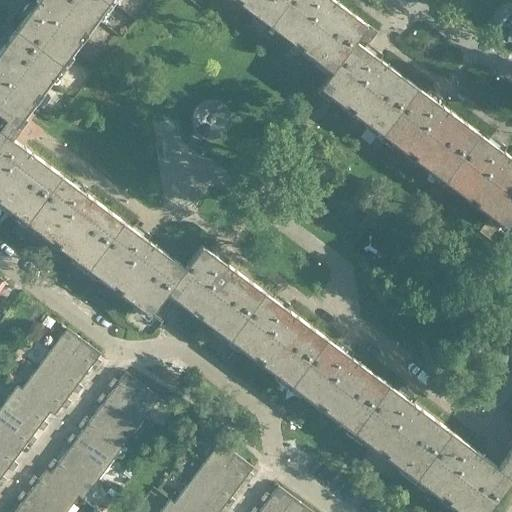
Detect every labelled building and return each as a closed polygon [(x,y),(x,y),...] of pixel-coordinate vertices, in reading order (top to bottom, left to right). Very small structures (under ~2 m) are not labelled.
[(86,31),(107,4),(101,0),(38,0),(15,31),(60,66),(81,39),(78,37),(84,29),(86,31)] [(284,0),(242,0),(241,2),(268,22),(284,0)] [(414,85),(365,48),(377,32),(333,0),(284,0),(268,22),(295,42),(297,40),(304,45),(303,48),(332,70),(320,86),(345,105),(347,102),(355,108),(353,111),(380,131),(414,85)] [(491,27),(493,31),(505,26),(509,29),(507,42),(511,43),(511,42),(511,2),(511,3),(507,3),(502,5),(498,7),(495,10),(492,14),(491,19),(491,23),(491,27)] [(12,130),(28,110),(34,100),(32,99),(38,91),(40,93),(60,66),(15,31),(0,50),(0,114),(6,118),(2,124),(0,126),(0,200),(24,219),(59,173),(8,135),(12,130)] [(476,131),(441,105),(414,85),(380,131),(407,151),(409,149),(417,154),(415,157),(442,177),(476,131)] [(192,124),(193,128),(206,123),(210,126),(207,139),(212,140),(215,139),(222,136),(227,132),(230,126),(231,120),(231,116),(230,112),(227,107),(224,105),(221,102),(217,100),(212,100),(208,100),(203,101),(200,103),(196,107),(194,110),(192,114),(191,119),(192,124)] [(511,219),(511,158),(502,150),(476,131),(442,177),(469,197),(471,195),(478,201),(476,203),(507,226),(511,219)] [(121,219),(85,193),(59,173),(24,219),(51,239),(53,237),(61,242),(59,245),(86,265),(121,219)] [(261,290),(227,264),(202,245),(185,267),(121,219),(86,265),(113,285),(115,283),(123,289),(121,291),(161,321),(178,299),(193,309),(194,307),(202,313),(200,315),(227,335),(261,290)] [(323,336),(287,309),(261,290),(227,335),(254,356),(256,353),(264,359),(262,361),(289,382),(323,336)] [(101,353),(67,328),(51,349),(85,374),(92,365),(96,368),(101,361),(97,358),(101,353)] [(478,371),(483,373),(487,360),(492,360),(500,371),(504,368),(507,363),(508,360),(509,355),(508,349),(506,344),(502,339),(498,336),(493,335),(488,334),(482,336),(477,338),(473,342),(470,347),(469,352),(469,358),(471,364),(474,368),(478,371)] [(385,382),(349,355),(323,336),(289,382),(316,402),(318,399),(325,405),(324,408),(351,428),(385,382)] [(85,374),(51,349),(36,369),(70,394),(73,390),(77,394),(83,387),(78,383),(85,374)] [(36,369),(22,389),(21,390),(50,412),(54,415),(62,406),(66,409),(71,402),(67,399),(70,394),(36,369)] [(160,397),(127,373),(126,372),(118,382),(114,379),(109,386),(113,389),(110,393),(144,418),(160,397)] [(448,429),(411,402),(385,382),(351,428),(378,449),(380,446),(388,452),(386,454),(413,475),(448,429)] [(50,412),(21,390),(22,389),(17,385),(2,406),(36,431),(39,427),(43,431),(48,423),(44,420),(50,412)] [(144,418),(110,393),(107,397),(103,394),(97,401),(102,404),(95,413),(129,439),(144,418)] [(36,431),(2,406),(0,408),(0,436),(20,451),(27,442),(32,446),(37,439),(33,435),(36,431)] [(129,439),(95,413),(88,422),(84,419),(78,426),(83,429),(80,433),(114,459),(129,439)] [(511,445),(504,440),(497,448),(489,460),(448,429),(413,475),(440,495),(442,492),(450,498),(448,501),(463,511),(487,511),(511,479),(511,445)] [(114,459),(80,433),(77,437),(72,434),(67,441),(71,445),(65,454),(98,479),(114,459)] [(20,451),(0,436),(0,467),(5,472),(8,468),(13,471),(18,464),(14,461),(20,451)] [(253,467),(219,442),(203,463),(237,488),(244,479),(248,482),(254,475),(249,472),(253,467)] [(98,479),(65,454),(58,463),(53,459),(48,466),(53,470),(50,473),(79,495),(78,496),(83,500),(98,479)] [(237,488),(203,463),(188,483),(222,508),(225,504),(230,508),(235,501),(230,497),(237,488)] [(79,495),(50,473),(46,470),(38,480),(34,476),(29,483),(33,487),(30,491),(58,511),(66,511),(78,496),(79,495)] [(219,511),(222,508),(188,483),(174,502),(173,504),(183,511),(219,511)] [(311,511),(312,511),(278,486),(271,496),(266,492),(261,500),(265,503),(262,507),(269,511),(311,511)] [(58,511),(30,491),(27,495),(23,491),(17,499),(22,502),(15,511),(16,511),(58,511)] [(183,511),(173,504),(174,502),(169,499),(159,511),(183,511)]
